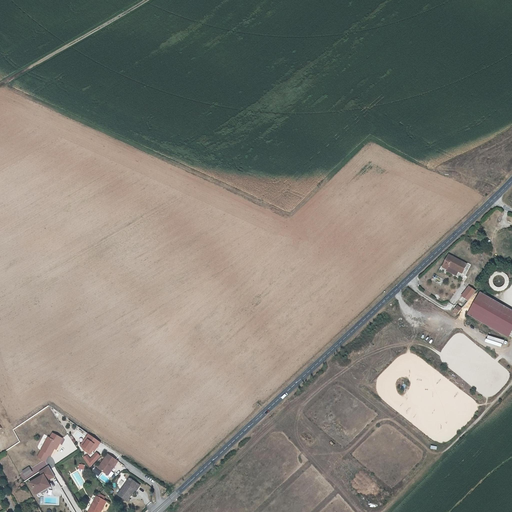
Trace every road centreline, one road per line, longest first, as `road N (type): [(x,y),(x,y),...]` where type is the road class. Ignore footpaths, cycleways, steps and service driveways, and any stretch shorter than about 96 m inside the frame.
road 1 (tertiary): [(157,511),(496,201)]
road 2 (track): [(438,352),(413,341),(380,345),(334,375),(178,511)]
road 3 (track): [(511,381),(382,511)]
road 4 (unclassified): [(0,86),(148,0)]
